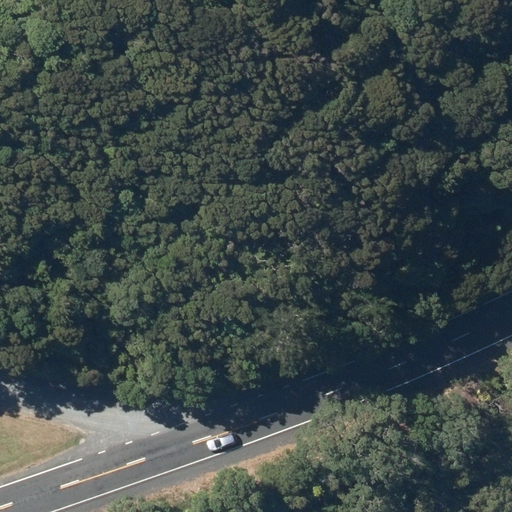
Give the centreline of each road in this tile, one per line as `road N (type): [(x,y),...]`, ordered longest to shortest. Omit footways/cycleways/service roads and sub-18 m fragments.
road 1 (secondary): [(511,314),(376,374),(129,464)]
road 2 (unclassified): [(0,388),(96,412),(129,464)]
road 3 (secondary): [(129,464),(0,508)]
